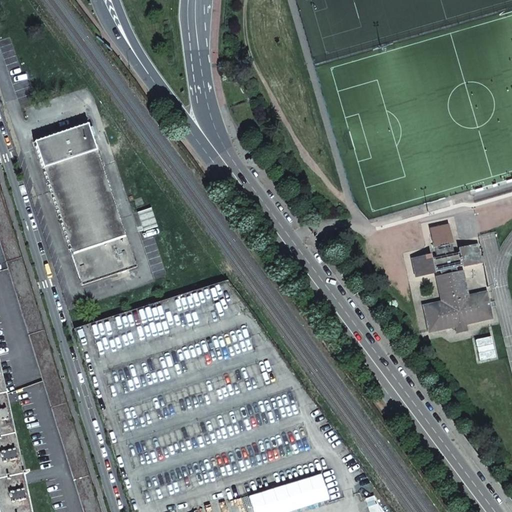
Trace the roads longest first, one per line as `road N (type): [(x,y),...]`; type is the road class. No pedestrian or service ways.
road 1 (residential): [(0,140),(115,511)]
road 2 (secondary): [(484,511),(286,250)]
road 3 (secondary): [(111,0),(136,53),(286,250)]
road 4 (secondary): [(286,250),(210,107),(196,41)]
road 5 (unknown): [(104,364),(100,343),(226,304)]
